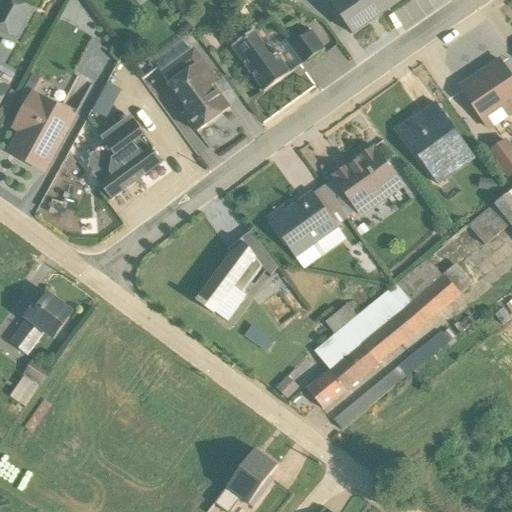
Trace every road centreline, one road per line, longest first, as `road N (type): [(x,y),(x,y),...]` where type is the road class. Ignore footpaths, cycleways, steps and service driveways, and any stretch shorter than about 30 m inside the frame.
road 1 (residential): [(91,273),(481,0)]
road 2 (residential): [(91,273),(346,474)]
